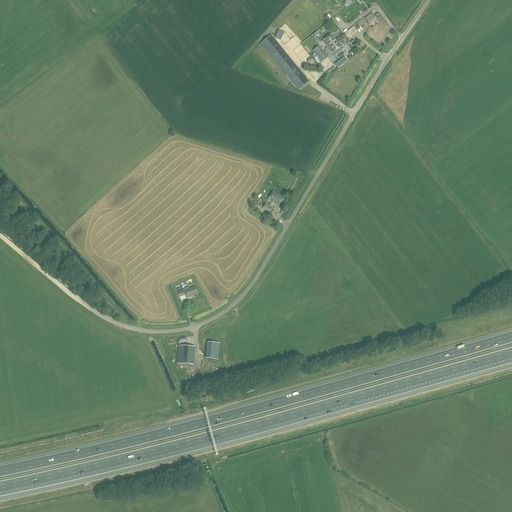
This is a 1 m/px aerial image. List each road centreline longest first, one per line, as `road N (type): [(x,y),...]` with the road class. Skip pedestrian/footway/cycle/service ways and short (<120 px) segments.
road 1 (unclassified): [(75,296),(109,320),(151,331),(194,326),(233,306),(428,0)]
road 2 (motorway): [(511,336),(0,471)]
road 3 (motorway): [(0,486),(511,352)]
